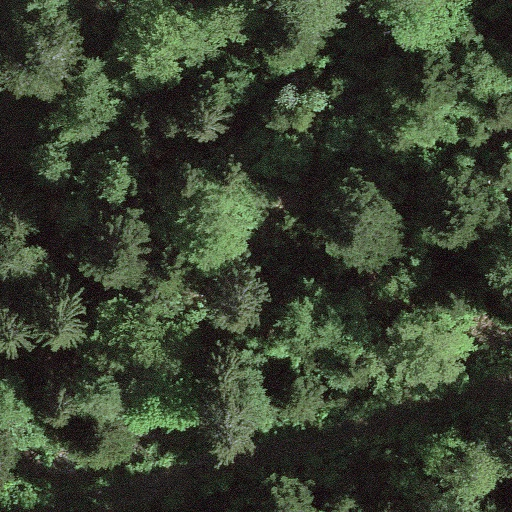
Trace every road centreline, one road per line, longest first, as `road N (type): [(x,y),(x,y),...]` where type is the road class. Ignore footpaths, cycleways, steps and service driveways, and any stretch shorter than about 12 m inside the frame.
road 1 (track): [(511,378),(29,511)]
road 2 (track): [(158,0),(0,102)]
